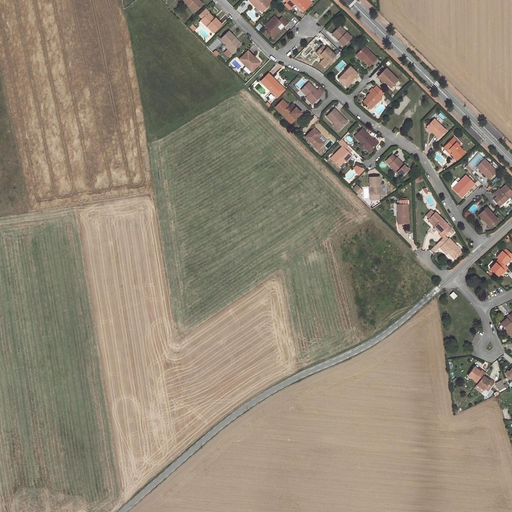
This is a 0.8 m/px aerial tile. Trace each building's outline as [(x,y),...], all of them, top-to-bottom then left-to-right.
[(183,0),(188,5),(190,4),(196,10),(202,4),(198,0),(183,0)] [(254,2),(262,11),(270,3),(266,0),(249,0),(250,0),(253,3),(254,2)] [(296,3),(303,11),(311,2),(309,0),(285,0),(292,7),(296,3)] [(253,3),(261,12),(262,11),(254,2),(253,3)] [(220,23),(215,18),(214,19),(208,13),(209,11),(205,8),(198,15),(202,19),(205,22),(203,24),(206,27),(207,26),(212,31),(220,23)] [(273,37),(287,23),(281,17),(278,20),(274,16),(264,26),(268,29),(266,31),(273,37)] [(337,40),(343,45),(351,37),(339,26),(332,33),(338,39),(337,40)] [(220,39),(226,45),(224,46),(231,53),(239,45),(234,41),(232,39),(234,37),(228,31),(220,39)] [(324,66),(335,56),(327,48),(325,49),(322,46),(315,53),(318,56),(320,55),(323,58),(320,62),(319,63),(323,67),(324,66)] [(356,54),(362,60),(369,66),(376,59),(364,47),(356,54)] [(259,63),(247,51),(239,59),(245,65),(246,64),(252,70),(259,63)] [(349,66),(341,75),(342,77),(339,80),(346,87),(358,75),(349,66)] [(397,80),(385,69),(378,75),(384,81),(382,82),(389,89),(397,80)] [(260,81),(271,92),(279,84),(268,73),(260,81)] [(321,95),(308,82),(302,88),(308,94),(306,96),(305,97),(312,104),(321,95)] [(276,97),(283,89),(279,84),(271,92),(276,97)] [(372,89),(371,88),(368,91),(371,94),(363,102),(370,109),(381,98),(380,97),(384,94),(376,86),(372,89)] [(274,107),(288,121),(291,117),(294,120),(301,113),(295,108),(292,111),(288,107),(282,100),(274,107)] [(326,116),(339,129),(347,122),(334,109),(326,116)] [(432,132),(438,138),(445,131),(433,119),(426,126),(427,128),(432,132)] [(313,129),(304,137),(317,150),(322,145),(317,140),(318,139),(321,136),(313,129)] [(354,136),(360,143),(361,142),(366,147),(365,148),(369,152),(378,142),(374,138),(373,140),(361,129),(354,136)] [(342,146),(330,158),(337,165),(343,159),(345,161),(346,162),(351,156),(344,149),(348,145),(341,138),(338,142),(342,146)] [(449,150),(451,152),(450,153),(456,160),(464,153),(458,147),(460,145),(456,141),(455,143),(451,139),(444,147),(448,151),(449,150)] [(385,161),(395,171),(400,177),(408,169),(396,157),(395,158),(392,154),(385,161)] [(476,167),(489,179),(495,173),(488,167),(489,165),(484,159),(476,167)] [(355,173),(358,175),(363,170),(361,168),(355,166),(353,168),(355,173)] [(461,197),(474,184),(466,176),(452,189),(461,197)] [(379,195),(379,185),(378,177),(369,178),(369,195),(379,195)] [(499,206),(511,194),(511,192),(505,185),(499,191),(498,189),(494,194),(496,197),(493,200),(499,206)] [(362,191),(357,186),(354,190),(358,194),(362,191)] [(407,224),(406,205),(397,205),(398,215),(397,215),(397,224),(407,224)] [(484,220),(490,226),(497,219),(486,207),(478,214),(484,221),(484,220)] [(451,231),(434,215),(428,222),(434,228),(433,229),(440,235),(438,237),(442,240),(445,237),(451,231)] [(462,253),(449,240),(449,241),(445,237),(442,240),(437,245),(447,255),(448,254),(450,253),(456,259),(462,253)] [(507,261),(510,258),(511,259),(511,258),(511,254),(506,249),(503,252),(502,251),(496,257),(499,260),(504,265),(507,261)] [(497,263),(496,262),(490,268),(498,276),(501,273),(504,269),(505,270),(508,268),(504,265),(499,260),(497,263)] [(507,331),(511,327),(511,317),(509,314),(506,316),(507,318),(503,321),(500,323),(507,331)] [(474,367),(468,375),(475,380),(474,381),(477,383),(483,376),(485,373),(482,370),(481,372),(477,369),(474,367)] [(485,389),(488,391),(494,382),(491,380),(490,381),(486,378),(483,376),(477,383),(477,384),(484,390),(485,389)] [(505,388),(502,380),(496,383),(500,391),(505,388)]
